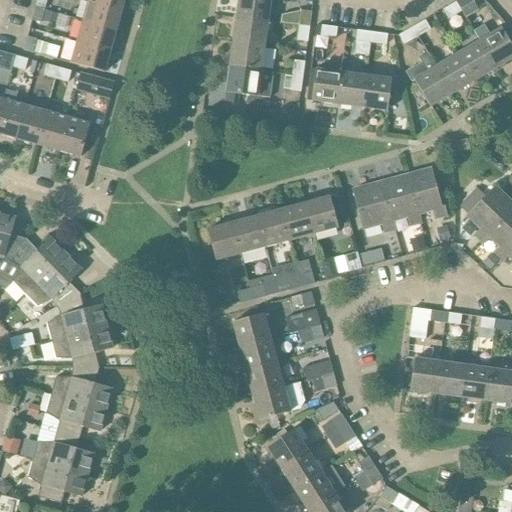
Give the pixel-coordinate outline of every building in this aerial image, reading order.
[(47,0),(38,0),(36,8),(45,10),(46,11),(46,12),(60,15),(62,8),(47,3),(47,0)] [(122,10),(88,0),(83,21),(116,30),(122,10)] [(88,0),(122,10),(125,0),(88,0)] [(238,0),(236,18),(268,22),(271,0),(238,0)] [(460,0),(456,3),(461,12),(465,18),(479,10),(475,4),(481,0),(460,0)] [(449,19),(461,12),(456,3),(443,10),(449,19)] [(41,23),(45,10),(36,8),(32,21),(41,23)] [(302,11),(300,26),(310,28),(312,13),(302,11)] [(67,17),(60,15),(46,12),(43,21),(57,25),(56,27),(64,29),(67,17)] [(233,43),(265,47),(268,22),(236,18),(233,43)] [(83,21),(77,42),(111,51),(116,30),(83,21)] [(425,21),(412,28),(417,38),(430,30),(425,21)] [(298,41),(308,43),(310,28),(300,26),(298,41)] [(337,28),(322,26),(321,37),(336,39),(337,28)] [(404,45),(417,38),(412,28),(399,36),(404,45)] [(479,42),(495,70),(511,59),(511,46),(502,29),(479,42)] [(356,42),(371,44),(372,33),(357,31),(356,42)] [(387,35),(372,33),(371,44),(386,46),(387,35)] [(24,51),(33,53),(37,41),(37,40),(28,37),(24,51)] [(37,41),(33,53),(45,56),(48,44),(37,41)] [(77,42),(71,63),(85,68),(105,73),(111,51),(77,42)] [(473,83),(495,70),(479,42),(457,55),(473,83)] [(230,68),(261,72),(265,47),(233,43),(230,68)] [(1,65),(13,68),(16,56),(4,53),(1,65)] [(419,59),(427,72),(414,80),(430,108),(451,95),(435,67),(436,67),(428,54),(419,59)] [(451,95),(473,83),(457,55),(436,67),(435,67),(451,95)] [(16,56),(13,68),(25,71),(28,60),(16,56)] [(295,61),(293,76),(303,78),(305,63),(295,61)] [(44,77),(56,80),(59,69),(47,65),(44,77)] [(230,68),(226,93),(227,93),(247,96),(258,97),(270,99),(273,73),(261,72),(230,68)] [(68,83),(72,72),(59,69),(56,80),(68,83)] [(312,101),(337,105),(341,74),(316,71),(312,101)] [(80,74),(76,90),(110,100),(114,84),(101,80),(89,77),(80,74)] [(337,105),(361,108),(365,78),(341,74),(337,105)] [(303,78),(293,76),(291,91),(301,92),(303,78)] [(392,81),(365,78),(361,108),(387,112),(392,81)] [(74,96),(70,111),(78,113),(82,98),(74,96)] [(0,112),(0,135),(16,140),(25,106),(3,100),(0,112)] [(16,140),(37,146),(46,112),(25,106),(16,140)] [(37,146),(59,152),(68,118),(46,112),(37,146)] [(68,118),(59,152),(81,158),(90,124),(68,118)] [(441,207),(436,189),(431,170),(407,176),(421,223),(419,214),(433,210),(435,219),(447,216),(444,206),(441,207)] [(407,176),(382,183),(395,230),(396,230),(393,221),(407,217),(410,226),(421,223),(407,176)] [(395,230),(382,183),(353,191),(364,229),(382,224),(384,233),(395,230)] [(489,237),(511,212),(511,203),(495,188),(486,198),(476,189),(459,207),(469,216),(468,217),(481,230),(475,236),(483,244),(490,238),(489,237)] [(305,204),(314,235),(338,228),(338,226),(350,223),(342,195),(330,199),(330,197),(305,204)] [(305,204),(281,210),(289,242),(314,235),(305,204)] [(289,242),(281,210),(257,217),(265,248),(289,242)] [(511,251),(511,212),(489,237),(490,238),(500,248),(494,254),(502,262),(511,251)] [(16,219),(0,214),(0,284),(12,263),(26,240),(11,235),(16,219)] [(257,217),(232,224),(241,255),(265,248),(257,217)] [(241,255),(232,224),(207,230),(216,261),(241,255)] [(447,226),(436,229),(439,242),(450,240),(447,226)] [(422,237),(409,240),(413,253),(426,249),(422,237)] [(13,282),(25,295),(66,255),(50,239),(38,251),(26,240),(12,263),(0,284),(0,288),(4,291),(13,282)] [(511,251),(502,262),(502,263),(509,256),(511,259),(511,251)] [(491,254),(482,263),(490,271),(499,261),(491,254)] [(52,300),(56,308),(81,294),(69,283),(82,271),(66,255),(25,295),(38,308),(52,300)] [(333,257),(320,261),(326,281),(339,277),(333,257)] [(297,266),(303,287),(315,284),(312,273),(310,273),(308,263),(297,266)] [(286,280),(275,283),(278,294),(303,287),(297,266),(296,267),(299,276),(286,280)] [(250,289),(253,301),(278,294),(275,283),(274,283),(272,276),(248,282),(250,289)] [(253,301),(250,289),(237,293),(241,304),(253,301)] [(47,324),(51,342),(107,327),(101,306),(84,310),(81,294),(56,308),(61,316),(47,324)] [(414,309),(410,333),(427,335),(429,322),(431,323),(431,322),(446,324),(447,313),(414,309)] [(290,334),(309,329),(321,326),(317,311),(286,318),(290,334)] [(447,313),(446,324),(461,326),(462,315),(447,313)] [(264,315),(252,318),(233,323),(239,347),(270,339),(264,315)] [(494,337),(495,331),(497,320),(482,318),(480,335),(494,337)] [(497,320),(495,331),(510,333),(511,322),(497,320)] [(313,342),(324,339),(321,326),(309,329),(313,342)] [(72,369),(99,369),(95,354),(112,349),(107,327),(51,342),(56,359),(72,360),(72,369)] [(277,363),(270,339),(239,347),(246,371),(277,363)] [(410,391),(435,394),(440,363),(414,359),(410,391)] [(307,382),(323,378),(333,375),(330,362),(303,369),(307,382)] [(277,363),(246,371),(252,396),(283,387),(277,363)] [(435,394),(460,398),(465,366),(440,363),(435,394)] [(460,398),(485,401),(489,369),(465,366),(460,398)] [(56,378),(51,395),(106,411),(112,389),(95,384),(99,369),(72,369),(72,378),(56,378)] [(511,372),(489,369),(485,401),(511,405),(511,395),(511,372)] [(323,378),(326,390),(337,387),(333,375),(323,378)] [(284,388),(283,387),(252,396),(259,421),(290,413),(290,411),(300,409),(304,402),(299,384),(284,388)] [(106,411),(51,395),(46,413),(59,421),(56,432),(80,439),(83,428),(100,433),(106,411)] [(321,423),(339,411),(334,403),(314,412),(321,423)] [(30,404),(26,416),(37,419),(40,407),(30,404)] [(331,421),(338,432),(348,426),(341,415),(331,421)] [(348,426),(338,432),(346,444),(355,437),(348,426)] [(294,430),(284,437),(267,448),(281,469),(308,451),(294,430)] [(37,443),(33,460),(88,476),(94,454),(77,449),(80,439),(56,432),(53,443),(37,443)] [(21,441),(7,437),(5,437),(1,453),(0,452),(0,460),(2,453),(17,457),(21,441)] [(321,473),(308,451),(281,469),(294,490),(321,473)] [(359,464),(366,475),(376,469),(368,457),(359,464)] [(88,476),(33,460),(28,478),(41,486),(38,498),(61,504),(65,493),(82,498),(88,476)] [(376,469),(366,475),(373,486),(383,480),(376,469)] [(321,473),(294,490),(308,511),(335,494),(321,473)] [(3,479),(0,482),(0,493),(4,497),(12,488),(3,479)] [(387,488),(381,498),(376,505),(388,511),(398,495),(387,488)] [(346,511),(335,494),(308,511),(346,511)] [(473,497),(461,496),(460,509),(471,511),(473,497)]
